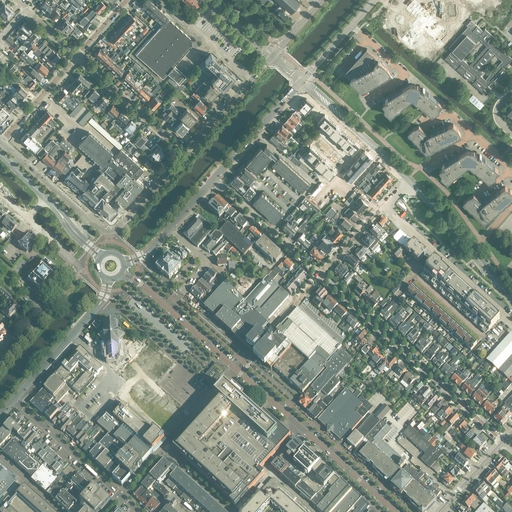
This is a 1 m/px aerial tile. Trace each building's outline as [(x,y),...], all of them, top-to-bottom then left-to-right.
[(42,10),(43,11),(52,0),(45,0),(46,0),(40,7),(40,8),(40,9),(42,10)] [(52,0),(43,11),(44,11),(44,12),(45,13),(46,13),(47,14),(53,6),(55,7),(58,4),(52,0)] [(99,13),(106,6),(99,0),(98,0),(95,4),(96,5),(94,8),(99,13)] [(148,0),(145,0),(144,2),(142,1),(141,2),(140,3),(140,4),(141,5),(140,6),(145,10),(151,2),(148,0)] [(197,9),(201,4),(197,0),(186,0),(190,4),(191,3),(197,9)] [(277,0),(291,12),(300,3),(296,0),(277,0)] [(424,32),(424,30),(440,43),(449,33),(432,20),(435,17),(456,16),(456,8),(452,8),(452,1),(433,2),(433,11),(431,13),(415,0),(412,0),(406,9),(422,22),(418,28),(414,24),(402,39),(412,47),(424,32)] [(0,3),(0,14),(1,16),(10,6),(7,3),(6,4),(2,1),(0,3)] [(155,6),(151,2),(145,10),(149,14),(155,6)] [(10,6),(1,16),(8,22),(15,13),(12,10),(13,9),(10,6)] [(86,6),(84,8),(95,18),(98,14),(92,9),(91,10),(88,8),(89,8),(86,6)] [(160,10),(155,6),(149,14),(153,17),(160,10)] [(284,21),(288,16),(284,12),(285,10),(280,6),(275,10),(272,12),(276,16),(277,15),(284,21)] [(54,20),(60,14),(57,12),(59,9),(57,7),(49,16),(54,20)] [(95,18),(84,8),(82,10),(85,12),(87,14),(86,16),(92,21),(95,18)] [(160,10),(153,17),(157,21),(164,14),(160,10)] [(86,27),(92,22),(82,13),(79,16),(82,19),(79,21),(86,27)] [(168,18),(164,14),(157,21),(162,25),(168,18)] [(131,16),(127,20),(135,27),(137,25),(135,24),(137,21),(131,16)] [(167,31),(174,23),(169,19),(162,27),(167,31)] [(66,20),(61,26),(64,30),(70,23),(66,20)] [(135,27),(127,20),(124,23),(130,29),(132,27),(134,28),(135,27)] [(483,31),(480,29),(471,21),(466,26),(468,27),(449,48),(452,51),(445,59),(453,66),(454,65),(458,68),(456,69),(470,81),(471,80),(474,82),(472,84),(486,96),(491,89),(488,86),(492,82),(495,85),(508,72),(504,69),(511,59),(511,58),(492,41),(495,38),(485,29),(483,31)] [(84,29),(79,24),(77,22),(73,26),(75,28),(73,31),(70,35),(75,40),(79,36),(77,34),(80,30),(81,31),(84,29)] [(70,23),(64,30),(68,33),(74,27),(70,23)] [(130,29),(124,23),(120,27),(128,34),(130,33),(128,31),(130,29)] [(171,35),(178,27),(174,23),(167,31),(171,35)] [(17,34),(15,36),(18,38),(20,36),(28,27),(23,24),(21,27),(20,26),(17,28),(19,29),(16,32),(17,34)] [(28,27),(20,36),(24,39),(26,36),(27,37),(30,35),(29,34),(31,31),(28,27)] [(128,34),(120,27),(117,31),(123,37),(125,35),(127,36),(128,34)] [(123,37),(117,31),(114,35),(121,42),(123,40),(121,39),(123,37)] [(34,51),(38,47),(33,43),(38,37),(34,33),(28,39),(27,38),(25,40),(26,41),(23,43),(27,46),(28,46),(34,51)] [(157,34),(154,37),(162,45),(165,41),(157,34)] [(121,42),(114,35),(110,39),(116,45),(118,42),(120,44),(121,42)] [(11,45),(14,42),(8,36),(5,39),(11,45)] [(154,37),(151,41),(159,48),(162,45),(154,37)] [(206,50),(195,39),(184,51),(196,62),(206,50)] [(151,41),(147,45),(156,52),(159,48),(151,41)] [(55,63),(60,57),(56,53),(56,54),(43,42),(38,48),(55,63)] [(144,48),(152,55),(156,52),(147,45),(144,48)] [(38,57),(42,52),(38,48),(33,53),(38,57)] [(95,56),(99,59),(106,50),(107,49),(106,48),(103,51),(100,49),(95,56)] [(141,52),(149,59),(152,55),(144,48),(141,52)] [(388,68),(367,48),(347,70),(349,74),(350,74),(351,75),(351,74),(353,77),(351,78),(353,81),(363,90),(391,73),(388,68)] [(106,50),(99,59),(102,63),(108,56),(106,54),(108,52),(106,50)] [(35,61),(30,57),(24,51),(20,55),(32,65),(35,61)] [(141,52),(138,55),(146,63),(149,59),(141,52)] [(190,60),(182,53),(178,57),(186,64),(190,60)] [(51,67),(55,63),(44,54),(41,57),(51,67)] [(108,56),(102,63),(106,66),(117,54),(115,56),(113,54),(110,58),(108,56)] [(117,54),(106,66),(110,69),(116,63),(114,61),(116,59),(119,55),(117,54)] [(221,63),(218,60),(211,54),(204,61),(217,72),(211,79),(222,89),(235,75),(225,66),(226,67),(227,66),(221,60),(220,61),(221,62),(221,63)] [(135,59),(143,66),(146,63),(138,55),(135,59)] [(186,64),(178,57),(175,60),(183,68),(186,64)] [(154,70),(161,62),(157,58),(150,66),(154,70)] [(44,75),(48,70),(41,63),(41,64),(37,60),(35,62),(39,66),(36,68),(44,75)] [(180,71),(183,68),(175,60),(172,64),(180,71)] [(157,73),(165,65),(161,62),(154,70),(157,73)] [(15,63),(10,68),(13,71),(19,66),(15,63)] [(116,63),(110,69),(114,73),(122,64),(120,63),(118,65),(116,63)] [(122,64),(114,73),(118,77),(124,70),(122,68),(125,65),(123,63),(122,64)] [(161,76),(168,68),(165,65),(157,73),(161,76)] [(29,66),(26,69),(29,72),(28,72),(29,73),(32,75),(32,76),(38,81),(42,77),(36,71),(32,68),(29,66)] [(164,80),(172,72),(168,68),(161,76),(164,80)] [(122,80),(126,83),(133,75),(129,71),(122,80)] [(133,75),(126,83),(129,87),(135,80),(133,79),(135,76),(136,75),(134,73),(133,75)] [(80,75),(76,78),(82,84),(87,88),(89,86),(88,84),(89,83),(80,75)] [(31,89),(37,83),(30,77),(26,81),(21,77),(18,80),(23,84),(24,83),(31,89)] [(167,80),(175,88),(176,88),(179,85),(170,77),(167,80)] [(82,84),(76,78),(72,83),(78,89),(82,84)] [(135,80),(129,87),(133,90),(141,82),(142,80),(140,79),(137,82),(135,80)] [(215,97),(220,92),(215,87),(214,89),(204,80),(195,90),(209,102),(211,100),(214,96),(215,97)] [(141,82),(133,90),(137,94),(143,87),(141,86),(143,83),(141,82)] [(78,89),(72,83),(68,87),(74,93),(78,89)] [(19,88),(17,90),(24,97),(28,93),(19,85),(17,87),(19,88)] [(143,87),(137,94),(141,97),(149,89),(147,87),(146,88),(144,86),(143,87)] [(385,104),(384,105),(385,107),(385,110),(391,116),(393,113),(394,113),(398,109),(400,108),(404,104),(406,104),(410,100),(409,99),(411,98),(414,98),(416,99),(415,100),(417,102),(419,103),(423,106),(425,107),(429,112),(430,111),(433,114),(439,110),(439,107),(442,104),(438,101),(437,102),(425,94),(426,93),(428,94),(429,93),(425,89),(423,87),(422,87),(421,87),(420,87),(419,89),(415,86),(410,86),(392,100),(391,99),(393,97),(392,96),(388,99),(388,98),(385,100),(384,102),(384,103),(385,104)] [(24,97),(17,90),(15,89),(14,91),(15,92),(13,94),(21,101),(24,97)] [(149,89),(141,97),(145,101),(152,93),(150,91),(151,90),(149,89)] [(14,109),(6,102),(10,98),(0,90),(0,107),(1,108),(4,104),(11,111),(14,109)] [(91,103),(94,105),(99,100),(96,98),(99,94),(94,90),(88,96),(93,100),(91,103)] [(64,92),(61,95),(74,108),(79,103),(77,101),(73,103),(68,98),(70,97),(64,92)] [(204,109),(206,106),(199,99),(199,100),(198,98),(199,97),(194,92),(191,95),(196,100),(196,101),(197,102),(193,106),(200,113),(201,112),(202,112),(204,110),(203,110),(204,109)] [(21,101),(13,94),(12,93),(10,95),(12,96),(10,98),(17,105),(21,101)] [(148,104),(151,106),(161,96),(159,93),(155,98),(154,97),(148,104)] [(473,94),(469,98),(480,109),(484,104),(473,94)] [(74,108),(61,95),(57,99),(62,104),(64,102),(72,110),(74,108)] [(161,96),(151,106),(154,109),(160,103),(159,102),(163,98),(161,96)] [(99,100),(94,105),(94,106),(95,105),(97,107),(99,105),(101,108),(100,109),(103,112),(107,107),(104,105),(107,101),(102,97),(99,100)] [(17,105),(10,98),(6,102),(14,109),(17,105)] [(304,100),(301,102),(310,110),(315,106),(306,98),(305,99),(304,100)] [(310,110),(301,102),(299,105),(299,106),(298,108),(305,114),(309,110),(310,111),(310,110)] [(81,103),(70,114),(74,118),(85,106),(81,103)] [(1,108),(0,109),(0,108),(0,123),(0,124),(11,111),(4,104),(1,108)] [(165,120),(169,116),(171,118),(172,117),(178,110),(171,104),(161,116),(165,120)] [(107,111),(109,113),(108,114),(108,113),(105,116),(107,118),(116,107),(113,105),(107,111)] [(116,107),(107,118),(109,119),(111,116),(111,115),(113,117),(119,110),(116,107)] [(188,126),(196,117),(187,109),(183,115),(181,113),(178,111),(175,114),(188,126)] [(46,111),(44,114),(54,124),(56,123),(53,120),(52,120),(51,119),(53,117),(46,111)] [(90,111),(77,124),(81,128),(94,115),(90,111)] [(301,116),(296,111),(294,113),(293,113),(289,118),(299,128),(302,125),(299,123),(298,124),(297,123),(300,119),(299,118),(301,117),(301,116)] [(115,118),(118,121),(122,116),(123,117),(125,115),(121,112),(115,118)] [(54,124),(44,114),(41,117),(51,127),(51,126),(48,123),(49,121),(50,122),(50,123),(53,126),(54,124)] [(171,118),(170,120),(178,126),(175,129),(181,134),(188,126),(175,114),(172,117),(171,118)] [(321,127),(329,118),(325,114),(318,122),(322,126),(321,127)] [(118,121),(116,123),(121,127),(128,118),(125,115),(123,117),(122,116),(118,121)] [(51,127),(41,117),(38,120),(44,126),(46,124),(50,128),(51,127)] [(123,125),(125,127),(131,120),(129,118),(123,125)] [(299,128),(289,118),(284,123),(291,129),(295,125),(296,126),(295,128),(297,130),(299,128)] [(325,130),(333,122),(329,118),(321,127),(325,130)] [(44,126),(38,120),(35,124),(41,129),(44,126)] [(110,129),(116,123),(113,120),(107,126),(110,129)] [(136,125),(131,121),(121,132),(128,138),(133,133),(131,131),(136,125)] [(329,133),(337,125),(333,122),(325,130),(325,131),(326,130),(329,133)] [(34,124),(31,128),(40,137),(42,135),(39,133),(40,132),(39,130),(40,129),(34,124)] [(423,130),(419,126),(416,127),(414,128),(408,133),(410,135),(411,136),(415,140),(416,141),(421,148),(423,149),(427,153),(437,146),(439,146),(444,143),(446,143),(450,140),(452,139),(457,136),(459,136),(461,135),(457,128),(456,127),(453,124),(448,126),(448,128),(432,136),(430,132),(429,131),(428,131),(427,132),(425,133),(424,134),(422,131),(423,130)] [(282,125),(278,129),(285,136),(287,134),(291,137),(293,134),(282,125)] [(333,136),(340,128),(337,125),(329,133),(333,136)] [(40,137),(31,128),(27,132),(28,132),(32,136),(36,139),(38,137),(39,138),(40,137)] [(336,141),(344,132),(340,128),(333,136),(337,139),(336,140),(336,141)] [(285,136),(278,129),(274,134),(284,143),(286,141),(283,138),(285,136)] [(20,139),(25,144),(32,136),(28,132),(27,132),(20,139)] [(101,171),(111,160),(113,158),(111,155),(113,153),(112,152),(110,150),(110,151),(109,149),(107,148),(106,147),(106,146),(105,145),(104,145),(103,144),(102,142),(101,143),(100,142),(100,141),(99,140),(97,139),(98,139),(96,137),(96,138),(94,136),(95,136),(93,135),(92,134),(92,133),(90,132),(89,132),(78,144),(79,145),(80,146),(81,146),(82,147),(82,148),(83,149),(85,150),(84,150),(86,152),(86,151),(88,152),(87,153),(89,154),(90,155),(92,157),(92,156),(93,158),(95,159),(96,160),(96,161),(98,162),(99,163),(100,165),(101,164),(102,165),(102,166),(100,167),(99,169),(90,177),(89,179),(91,181),(89,183),(85,179),(83,181),(80,178),(82,176),(80,175),(82,172),(77,168),(73,172),(72,171),(65,179),(73,186),(72,187),(75,190),(76,189),(77,189),(77,190),(78,191),(79,191),(79,192),(80,193),(81,193),(81,194),(92,204),(91,205),(93,207),(92,208),(97,213),(98,212),(101,212),(111,221),(124,207),(114,198),(125,186),(122,184),(120,186),(115,182),(114,183),(101,171)] [(340,144),(348,135),(344,132),(336,141),(340,144)] [(141,133),(132,142),(155,162),(157,160),(158,161),(166,152),(156,143),(150,149),(144,144),(148,139),(141,133)] [(344,147),(352,139),(348,135),(340,144),(344,147)] [(32,136),(25,144),(30,148),(37,140),(36,139),(32,136)] [(269,140),(276,146),(278,144),(283,149),(285,147),(273,136),(269,140)] [(56,143),(42,158),(43,160),(50,166),(56,160),(51,156),(59,146),(60,145),(67,152),(69,150),(71,152),(74,150),(75,148),(64,138),(58,145),(56,143)] [(348,150),(356,142),(352,139),(344,147),(344,148),(345,147),(348,150)] [(37,140),(30,148),(35,152),(41,145),(37,140)] [(43,147),(37,154),(42,158),(56,143),(53,141),(51,141),(44,148),(43,147)] [(137,156),(141,151),(138,149),(129,141),(124,147),(133,155),(134,153),(137,156)] [(353,153),(360,146),(356,142),(348,150),(353,153)] [(271,153),(273,150),(267,145),(265,147),(263,149),(261,147),(246,164),(257,174),(272,157),(269,154),(271,152),(271,153)] [(306,159),(314,150),(310,146),(310,147),(304,153),(302,155),(306,159)] [(114,198),(124,207),(138,190),(139,191),(143,186),(134,178),(142,169),(139,167),(140,166),(121,149),(113,158),(111,160),(101,171),(114,183),(115,182),(120,186),(122,184),(125,186),(114,198)] [(310,162),(318,154),(314,150),(306,159),(310,162)] [(149,158),(141,151),(137,156),(140,158),(141,157),(144,160),(142,162),(150,169),(154,165),(148,159),(149,158)] [(365,151),(361,155),(370,163),(369,162),(373,158),(365,151)] [(60,158),(52,167),(57,172),(58,172),(71,157),(69,156),(65,152),(62,155),(64,157),(63,158),(61,156),(60,158)] [(482,156),(480,154),(479,153),(478,153),(476,153),(475,155),(472,153),(466,152),(448,166),(448,165),(450,164),(449,162),(444,165),(442,166),(441,167),(441,168),(441,169),(442,171),(441,172),(442,173),(441,176),(447,182),(450,179),(451,179),(455,175),(456,175),(461,171),(462,170),(467,166),(466,165),(468,164),(470,164),(472,166),(471,166),(473,168),(475,169),(479,173),(481,173),(486,178),(487,177),(489,181),(496,176),(496,174),(498,170),(495,167),(494,169),(482,160),(482,159),(484,160),(486,159),(482,156)] [(314,166),(322,157),(318,154),(310,162),(311,162),(315,165),(314,165),(314,166)] [(370,163),(361,155),(358,159),(366,167),(370,163)] [(71,157),(58,172),(62,177),(69,169),(76,162),(71,157)] [(302,193),(309,184),(280,157),(272,165),(302,193)] [(318,169),(326,160),(322,157),(314,166),(318,169)] [(366,167),(358,159),(354,163),(363,171),(366,167)] [(322,172),(329,164),(326,160),(318,169),(319,168),(322,172)] [(363,171),(354,163),(350,167),(358,174),(362,170),(363,171)] [(326,175),(333,167),(329,164),(322,172),(326,175)] [(244,167),(243,169),(243,168),(240,171),(240,172),(238,174),(239,174),(250,185),(257,178),(244,167)] [(337,171),(333,167),(326,175),(330,179),(337,171)] [(358,174),(350,167),(347,171),(355,178),(358,174)] [(389,183),(380,175),(377,172),(373,169),(370,173),(373,176),(376,173),(379,176),(379,177),(381,179),(379,181),(385,187),(389,183)] [(355,178),(347,171),(343,175),(351,182),(355,178)] [(382,173),(380,175),(389,183),(392,179),(386,174),(384,176),(382,173)] [(253,190),(238,177),(232,183),(247,197),(253,190)] [(385,187),(379,181),(377,179),(375,180),(378,183),(376,185),(382,190),(385,187)] [(370,187),(365,182),(364,183),(366,184),(364,186),(365,187),(367,189),(366,190),(366,191),(368,193),(369,192),(375,198),(378,194),(370,187)] [(382,190),(376,185),(374,187),(371,185),(370,187),(378,194),(382,190)] [(482,200),(480,202),(479,202),(477,199),(478,198),(474,194),(470,197),(468,197),(463,203),(465,205),(467,205),(470,210),(472,210),(480,219),(481,220),(484,223),(495,212),(497,211),(500,207),(502,206),(506,202),(508,202),(511,197),(511,191),(510,189),(508,189),(505,186),(500,190),(501,191),(487,203),(484,200),(484,199),(482,199),(482,200)] [(284,212),(262,192),(253,202),(275,222),(284,212)] [(361,194),(355,201),(365,209),(369,205),(364,200),(366,198),(361,194)] [(226,214),(231,208),(218,196),(213,202),(224,212),(226,214)] [(312,203),(307,199),(306,198),(302,203),(308,208),(312,203)] [(355,201),(352,205),(361,213),(365,209),(355,201)] [(224,212),(213,202),(208,208),(219,218),(224,212)] [(331,218),(336,211),(332,207),(326,214),(331,218)] [(349,207),(344,212),(347,214),(346,215),(354,222),(355,221),(356,221),(357,219),(357,218),(358,217),(355,215),(356,213),(351,208),(349,207)] [(232,209),(227,215),(224,218),(227,220),(229,217),(231,218),(236,212),(232,209)] [(231,223),(233,224),(235,226),(237,223),(243,228),(247,224),(241,219),(242,218),(238,214),(229,223),(230,224),(231,223)] [(343,221),(342,222),(348,228),(351,225),(341,216),(340,217),(341,217),(340,218),(343,221)] [(8,217),(2,224),(4,227),(0,231),(0,235),(10,224),(13,222),(8,217)] [(200,217),(193,224),(184,235),(198,248),(214,230),(200,217)] [(382,221),(379,224),(378,225),(382,228),(385,224),(388,226),(389,227),(390,226),(389,224),(390,223),(383,217),(381,220),(382,221)] [(220,218),(219,219),(218,221),(224,226),(226,223),(220,218)] [(287,221),(285,224),(282,227),(287,232),(296,221),(294,219),(292,221),(292,222),(290,224),(287,221)] [(305,220),(301,224),(297,229),(299,231),(307,222),(305,220)] [(296,221),(287,232),(291,236),(297,230),(294,227),(296,225),(296,226),(298,223),(296,221)] [(348,228),(342,222),(340,224),(338,221),(337,222),(336,221),(335,222),(345,231),(348,228)] [(13,222),(10,224),(0,235),(0,237),(2,239),(3,239),(5,236),(5,235),(9,230),(11,233),(17,226),(13,222)] [(246,240),(229,224),(228,223),(219,233),(244,256),(253,246),(250,243),(248,242),(246,240)] [(332,227),(329,225),(327,227),(340,238),(344,234),(338,228),(336,230),(332,227)] [(296,240),(301,244),(306,238),(303,236),(305,234),(309,229),(305,226),(301,230),(303,232),(296,240)] [(376,226),(376,227),(375,226),(373,229),(382,238),(386,234),(376,226)] [(340,238),(327,227),(325,229),(332,235),(330,237),(336,242),(340,238)] [(251,234),(248,238),(246,240),(248,242),(257,231),(253,228),(249,232),(251,234)] [(382,238),(373,229),(370,231),(371,232),(370,233),(379,241),(382,238)] [(392,238),(400,245),(405,250),(412,241),(400,230),(392,238)] [(261,235),(257,231),(248,242),(250,243),(255,237),(257,239),(261,235)] [(216,232),(203,247),(209,253),(211,251),(223,238),(218,233),(218,234),(216,232)] [(18,245),(22,249),(32,237),(30,236),(27,234),(23,238),(21,237),(18,240),(20,242),(18,245)] [(306,238),(301,244),(305,249),(312,241),(314,242),(316,240),(318,238),(314,235),(308,241),(306,238)] [(323,240),(319,245),(327,252),(331,247),(330,245),(333,242),(332,241),(325,235),(322,238),(323,240)] [(368,235),(361,242),(371,251),(379,242),(373,237),(371,239),(368,235)] [(32,237),(22,249),(26,253),(30,248),(32,250),(34,248),(32,246),(36,242),(33,239),(34,239),(32,237)] [(223,238),(211,251),(216,256),(225,248),(229,252),(231,254),(233,253),(236,255),(237,254),(239,255),(240,256),(241,254),(239,252),(238,253),(234,248),(229,243),(223,238)] [(272,245),(264,238),(255,247),(259,250),(257,251),(262,256),(263,254),(271,262),(273,260),(275,263),(281,256),(278,254),(280,252),(274,247),(276,246),(274,244),(272,245)] [(312,255),(314,256),(321,248),(318,245),(316,244),(318,242),(317,241),(316,240),(314,242),(317,245),(316,247),(315,246),(309,252),(312,255)] [(413,242),(405,250),(418,262),(426,253),(414,241),(413,242)] [(405,250),(400,245),(396,250),(401,254),(405,250)] [(321,248),(314,256),(316,258),(319,260),(324,254),(323,253),(325,251),(321,248)] [(360,260),(366,253),(360,248),(357,252),(356,251),(353,254),(360,260)] [(164,259),(163,259),(162,258),(159,262),(160,262),(160,263),(156,268),(161,272),(160,273),(160,272),(158,273),(163,278),(165,276),(164,276),(165,275),(169,279),(174,274),(174,275),(177,271),(181,266),(182,265),(178,261),(181,258),(183,260),(187,255),(179,249),(175,253),(176,254),(172,258),(168,255),(164,259)] [(377,259),(370,252),(366,249),(364,251),(366,253),(366,254),(367,255),(374,262),(377,259)] [(396,250),(392,254),(397,259),(401,254),(396,250)] [(248,260),(249,260),(252,256),(248,252),(244,256),(248,260)] [(356,269),(360,264),(352,257),(348,261),(356,269)] [(218,258),(218,259),(218,266),(227,266),(227,258),(218,258)] [(288,260),(283,265),(281,262),(276,267),(274,270),(278,274),(279,274),(283,278),(285,276),(282,273),(282,272),(280,269),(283,265),(289,270),(294,265),(288,260)] [(434,260),(424,272),(427,275),(429,276),(459,303),(488,330),(489,331),(499,319),(500,319),(498,318),(442,267),(438,264),(434,260)] [(41,266),(29,281),(38,288),(42,284),(42,285),(51,275),(50,274),(54,270),(45,262),(41,266)] [(338,276),(348,265),(345,263),(342,266),(341,265),(334,273),(338,276)] [(338,276),(341,280),(348,271),(346,270),(349,266),(348,265),(338,276)] [(212,269),(208,274),(214,279),(218,275),(219,276),(219,277),(221,279),(223,277),(214,269),(213,270),(212,269)] [(301,271),(297,275),(304,282),(308,277),(301,271)] [(350,279),(352,277),(354,275),(350,272),(343,281),(347,284),(351,279),(350,279)] [(214,279),(208,274),(204,278),(205,279),(204,280),(213,289),(214,289),(215,287),(213,285),(212,285),(210,284),(214,279)] [(297,275),(293,280),(299,286),(304,282),(297,275)] [(359,283),(363,279),(358,275),(354,279),(359,283)] [(214,289),(202,302),(212,311),(210,313),(217,319),(216,320),(247,348),(248,347),(260,333),(270,322),(268,320),(289,297),(272,281),(267,277),(244,303),(234,294),(234,293),(225,283),(224,282),(225,282),(222,279),(215,287),(214,289)] [(246,294),(256,280),(252,277),(241,291),(246,294)] [(202,302),(214,289),(213,289),(204,280),(202,279),(190,292),(199,300),(200,300),(200,301),(201,302),(202,302)] [(293,280),(288,285),(295,291),(299,286),(293,280)] [(249,297),(259,284),(256,282),(246,294),(249,297)] [(368,294),(373,288),(370,286),(366,291),(363,288),(365,285),(363,283),(354,293),(360,298),(365,292),(368,294)] [(291,295),(295,291),(288,285),(284,289),(291,295)] [(410,297),(417,289),(412,285),(405,293),(410,297)] [(0,290),(0,293),(1,294),(0,295),(0,298),(6,304),(3,307),(6,309),(3,313),(6,316),(4,319),(2,318),(2,319),(0,317),(0,320),(1,322),(2,321),(5,324),(9,320),(9,321),(10,320),(10,321),(15,315),(14,314),(19,308),(13,302),(15,300),(2,288),(0,290)] [(322,301),(327,295),(321,289),(316,294),(319,297),(318,298),(318,297),(313,302),(319,308),(323,303),(322,301)] [(414,301),(421,293),(417,289),(410,297),(414,301)] [(364,301),(368,305),(379,293),(376,291),(371,297),(369,295),(364,301)] [(379,293),(368,305),(373,309),(378,303),(376,301),(378,299),(380,296),(381,295),(379,293)] [(418,304),(425,297),(421,293),(414,301),(418,304)] [(320,310),(323,312),(324,310),(325,311),(334,301),(329,297),(325,301),(328,304),(323,310),(322,308),(320,310)] [(422,308),(429,300),(425,297),(418,304),(422,308)] [(426,311),(433,304),(429,300),(422,308),(426,311)] [(338,304),(334,301),(325,311),(324,310),(323,312),(328,318),(332,313),(331,312),(338,304)] [(379,315),(383,318),(387,313),(389,311),(393,307),(394,306),(397,303),(394,301),(391,303),(390,305),(390,306),(385,311),(384,310),(379,315)] [(387,313),(383,318),(386,321),(391,316),(391,315),(398,307),(396,306),(398,304),(397,303),(394,306),(393,307),(389,311),(387,313)] [(430,315),(437,308),(433,304),(426,311),(430,315)] [(410,314),(413,310),(407,305),(404,309),(410,314)] [(340,306),(335,311),(330,316),(333,318),(337,314),(341,318),(347,312),(340,306)] [(277,334),(292,347),(295,350),(309,362),(316,354),(327,364),(328,364),(341,350),(342,347),(298,308),(293,314),(276,332),(278,333),(277,334)] [(434,318),(441,311),(437,308),(430,315),(434,318)] [(438,322),(445,315),(441,311),(434,318),(438,322)] [(391,326),(403,313),(401,312),(398,315),(394,319),(393,318),(388,323),(391,326)] [(403,313),(391,326),(395,329),(402,321),(401,320),(405,315),(403,313)] [(442,325),(449,318),(445,315),(438,322),(442,325)] [(342,330),(344,332),(355,320),(351,316),(346,322),(348,324),(345,328),(344,327),(342,330)] [(397,331),(400,334),(411,322),(415,319),(413,317),(406,324),(405,323),(397,331)] [(115,318),(106,318),(106,322),(104,322),(104,324),(101,324),(102,331),(102,332),(98,336),(98,337),(103,341),(102,343),(101,344),(101,345),(102,354),(102,355),(102,356),(103,356),(103,357),(104,357),(105,357),(105,358),(105,357),(107,357),(107,359),(109,359),(109,362),(109,361),(117,361),(117,358),(118,358),(119,358),(119,357),(120,357),(121,357),(121,356),(122,356),(122,355),(123,355),(123,354),(123,353),(122,344),(122,343),(122,342),(122,341),(121,341),(120,340),(125,335),(120,331),(121,330),(120,323),(118,324),(118,322),(115,322),(115,318)] [(446,329),(453,322),(449,318),(442,325),(446,329)] [(359,323),(355,320),(344,332),(347,334),(349,332),(348,331),(352,327),(354,329),(359,323)] [(411,322),(400,334),(404,337),(415,325),(413,324),(411,322)] [(450,333),(457,326),(453,322),(446,329),(450,333)] [(430,328),(429,327),(426,324),(422,328),(426,332),(430,328)] [(455,336),(461,329),(457,326),(450,333),(455,336)] [(406,339),(409,342),(417,333),(418,333),(420,330),(417,327),(411,334),(406,339)] [(459,340),(465,333),(461,329),(455,336),(459,340)] [(355,339),(357,341),(355,343),(355,342),(353,344),(355,346),(357,344),(358,345),(363,339),(362,338),(366,334),(363,331),(355,339)] [(264,336),(260,333),(248,347),(247,348),(251,351),(255,355),(264,345),(269,341),(264,336)] [(417,333),(409,342),(413,345),(418,340),(416,338),(419,335),(417,333)] [(463,343),(469,336),(465,333),(459,340),(463,343)] [(486,360),(507,379),(501,386),(506,390),(511,383),(509,381),(510,381),(511,383),(511,333),(486,360)] [(261,360),(262,359),(267,364),(266,365),(272,370),(274,367),(280,361),(282,359),(282,358),(292,347),(277,334),(272,340),(271,338),(269,341),(264,345),(255,355),(255,356),(255,357),(255,358),(257,359),(261,360)] [(440,343),(444,339),(440,335),(437,338),(436,339),(440,343)] [(467,347),(473,340),(469,336),(463,343),(467,347)] [(415,347),(418,350),(428,339),(425,337),(422,340),(415,347)] [(363,339),(358,345),(359,346),(356,350),(358,352),(362,348),(367,343),(363,340),(363,339)] [(428,339),(418,350),(422,353),(432,342),(428,339)] [(477,344),(473,340),(467,347),(471,350),(477,344)] [(368,344),(363,350),(361,352),(363,354),(362,355),(365,358),(374,348),(373,348),(372,348),(368,344)] [(429,350),(424,355),(427,358),(437,347),(435,345),(430,351),(429,350)] [(148,348),(110,390),(165,439),(202,396),(203,391),(153,347),(148,348)] [(295,350),(292,347),(282,358),(282,359),(280,361),(274,367),(290,382),(309,362),(295,350)] [(437,347),(427,358),(430,361),(435,356),(433,354),(439,348),(437,347)] [(103,368),(93,360),(80,348),(72,357),(95,377),(103,368)] [(378,353),(374,348),(365,358),(367,360),(369,357),(372,359),(378,353)] [(328,364),(327,364),(323,368),(325,369),(326,371),(334,378),(335,377),(336,378),(338,376),(344,380),(348,376),(342,371),(352,360),(341,350),(328,364)] [(379,354),(378,353),(372,359),(373,360),(361,373),(364,375),(364,374),(367,376),(368,376),(364,372),(365,372),(369,367),(370,368),(374,364),(376,365),(383,358),(379,354)] [(432,363),(436,366),(446,355),(444,353),(438,359),(437,357),(432,363)] [(316,354),(309,362),(290,382),(303,393),(325,369),(323,368),(327,364),(316,354)] [(446,355),(436,366),(439,369),(444,363),(442,362),(447,357),(446,355)] [(95,377),(72,357),(56,374),(76,392),(79,395),(95,377)] [(124,357),(120,361),(125,366),(129,361),(124,357)] [(441,371),(445,374),(456,362),(459,358),(457,357),(454,361),(453,361),(448,367),(446,365),(441,371)] [(385,359),(380,365),(377,368),(379,371),(381,369),(380,368),(382,366),(384,369),(389,364),(388,363),(385,359)] [(389,362),(388,363),(389,364),(384,369),(387,372),(385,374),(388,376),(393,371),(393,370),(391,368),(397,362),(393,359),(390,363),(389,362)] [(456,362),(445,374),(449,378),(454,373),(452,370),(454,368),(458,363),(456,362)] [(220,375),(224,371),(217,365),(205,379),(212,385),(220,375)] [(395,372),(393,371),(388,376),(390,378),(393,376),(395,377),(396,376),(399,378),(400,377),(400,378),(406,371),(401,366),(395,372)] [(451,380),(455,384),(462,376),(466,372),(464,370),(461,374),(459,372),(457,374),(451,380)] [(305,394),(304,395),(298,401),(299,403),(305,409),(334,378),(326,371),(305,395),(305,394)] [(462,376),(455,384),(459,387),(462,385),(463,386),(466,382),(465,381),(468,378),(466,376),(468,372),(467,371),(466,372),(462,376)] [(471,382),(477,375),(475,373),(468,380),(471,382)] [(73,395),(76,392),(56,374),(44,389),(56,399),(55,400),(58,403),(70,390),(71,391),(70,392),(73,395)] [(409,374),(403,381),(409,386),(406,389),(405,390),(408,392),(413,387),(411,384),(415,379),(414,378),(409,374)] [(462,389),(466,393),(476,382),(476,381),(480,377),(481,376),(480,375),(478,374),(469,385),(466,382),(463,386),(464,387),(462,389)] [(334,378),(305,409),(311,415),(329,395),(340,383),(334,378)] [(476,382),(466,393),(470,397),(475,391),(473,389),(477,385),(478,384),(476,382)] [(414,393),(414,392),(416,394),(418,392),(423,386),(419,383),(412,391),(414,393)] [(175,448),(173,449),(187,461),(208,481),(222,493),(231,501),(229,503),(235,508),(236,506),(245,497),(258,482),(254,477),(261,470),(274,455),(290,437),(291,436),(287,433),(263,411),(259,416),(240,398),(244,394),(233,384),(229,388),(224,384),(215,395),(219,399),(175,448)] [(412,399),(415,402),(413,405),(414,407),(417,403),(417,404),(429,391),(425,388),(419,395),(420,396),(418,398),(415,395),(412,399)] [(499,398),(504,393),(498,388),(494,393),(499,398)] [(43,389),(39,394),(52,405),(55,401),(54,400),(43,389)] [(341,442),(342,441),(356,426),(362,419),(355,413),(363,404),(346,389),(318,420),(341,442)] [(472,399),(476,402),(485,392),(481,389),(472,399)] [(489,391),(488,390),(485,392),(476,402),(480,406),(489,396),(487,394),(489,391)] [(429,391),(417,404),(415,406),(417,408),(419,405),(421,407),(424,403),(423,403),(425,401),(426,401),(432,395),(429,391)] [(52,405),(39,394),(34,399),(41,405),(43,402),(48,407),(49,407),(50,407),(52,405)] [(329,395),(311,415),(316,419),(334,399),(329,395)] [(429,402),(430,403),(429,405),(431,407),(433,404),(438,400),(434,396),(429,402)] [(41,405),(34,399),(30,403),(35,408),(36,408),(38,409),(37,410),(42,414),(48,407),(43,402),(41,405)] [(369,412),(373,407),(366,401),(362,406),(369,412)] [(436,406),(431,411),(435,414),(443,405),(440,401),(436,406)] [(487,412),(493,405),(491,403),(489,401),(482,408),(487,412)] [(62,408),(50,421),(54,424),(56,422),(62,427),(60,429),(64,433),(66,430),(79,415),(66,403),(62,408)] [(116,403),(113,406),(116,409),(118,411),(121,408),(116,403)] [(51,406),(44,414),(46,416),(50,421),(62,408),(58,404),(54,408),(51,406)] [(165,439),(125,404),(121,408),(118,411),(113,417),(125,427),(153,453),(165,439)] [(511,415),(511,414),(511,412),(511,409),(506,404),(494,418),(502,426),(511,415)] [(384,405),(374,416),(380,422),(382,420),(384,418),(384,417),(386,416),(390,411),(390,410),(386,407),(384,405)] [(497,408),(494,406),(493,405),(487,412),(491,415),(497,408)] [(363,418),(368,413),(362,407),(357,413),(363,418)] [(442,414),(444,416),(449,410),(446,407),(439,415),(440,416),(442,414)] [(449,410),(444,416),(442,418),(444,419),(439,424),(442,427),(446,423),(445,421),(453,413),(449,410)] [(126,449),(143,464),(153,453),(125,427),(113,417),(109,413),(94,428),(99,433),(103,429),(114,439),(126,449)] [(79,415),(66,430),(70,434),(83,420),(78,417),(79,415)] [(372,415),(345,444),(349,448),(349,447),(352,449),(353,448),(355,450),(378,424),(380,422),(372,415)] [(455,415),(450,421),(448,423),(448,422),(443,428),(441,430),(444,434),(447,431),(451,426),(454,423),(459,418),(455,415)] [(13,416),(9,421),(20,431),(23,434),(28,430),(13,416)] [(83,420),(70,434),(82,445),(82,447),(81,448),(82,449),(83,450),(90,443),(99,433),(94,428),(88,423),(86,421),(85,422),(83,420)] [(378,424),(355,450),(357,451),(354,454),(358,457),(369,444),(370,446),(374,441),(373,440),(386,425),(382,420),(378,425),(378,424)] [(20,431),(9,421),(2,428),(14,439),(20,431)] [(420,421),(412,429),(417,434),(424,426),(420,421)] [(457,427),(455,430),(457,431),(459,429),(462,431),(463,432),(466,435),(468,433),(464,430),(464,429),(467,426),(462,422),(457,427)] [(374,441),(370,446),(369,444),(358,457),(361,460),(365,463),(367,462),(376,469),(375,472),(383,479),(386,479),(388,481),(396,472),(398,473),(406,464),(406,462),(382,440),(392,429),(386,425),(373,440),(374,441)] [(417,434),(412,429),(410,427),(400,437),(402,438),(403,436),(405,438),(406,437),(425,454),(421,459),(430,468),(431,468),(437,474),(442,469),(435,463),(442,455),(428,443),(423,438),(418,434),(417,434)] [(14,439),(2,428),(0,431),(0,449),(2,452),(2,451),(7,455),(18,442),(14,439)] [(105,438),(89,456),(97,463),(97,462),(101,458),(116,441),(114,439),(103,429),(99,433),(105,438)] [(422,429),(418,434),(423,438),(426,435),(427,434),(422,429)] [(31,433),(28,430),(23,434),(20,431),(14,439),(18,442),(27,451),(36,440),(34,438),(36,437),(31,433)] [(471,432),(471,431),(465,438),(470,443),(471,443),(472,444),(472,445),(479,451),(480,451),(487,443),(486,443),(482,439),(481,440),(479,438),(479,437),(478,438),(476,436),(471,432)] [(435,438),(441,441),(444,436),(439,433),(435,438)] [(448,442),(452,438),(448,433),(444,438),(448,442)] [(431,439),(426,435),(423,438),(428,443),(431,439)] [(42,466),(32,478),(30,479),(44,492),(68,466),(40,440),(38,442),(36,440),(27,451),(26,452),(42,466)] [(272,467),(281,476),(294,461),(299,455),(305,449),(296,440),(272,467)] [(97,463),(96,464),(97,465),(103,468),(104,468),(106,470),(104,471),(105,472),(106,471),(108,469),(114,462),(126,449),(116,441),(97,462),(97,463)] [(27,451),(18,442),(7,455),(32,478),(42,466),(26,452),(27,451)] [(90,443),(83,450),(88,454),(94,447),(96,445),(94,443),(92,445),(90,443)] [(463,444),(462,446),(474,457),(477,454),(470,448),(469,449),(463,444)] [(474,457),(462,446),(460,448),(466,453),(464,454),(471,460),(474,457)] [(119,467),(121,469),(121,468),(130,477),(143,464),(126,449),(114,462),(120,467),(119,467)] [(300,456),(295,461),(299,465),(309,474),(313,470),(320,462),(319,462),(318,463),(315,461),(317,460),(315,458),(314,457),(312,455),(311,454),(310,454),(305,449),(299,455),(300,456)] [(456,453),(452,458),(460,465),(464,468),(468,463),(456,453)] [(153,473),(150,477),(159,485),(171,471),(174,474),(169,479),(166,482),(165,483),(172,489),(173,490),(174,491),(197,511),(226,511),(179,469),(179,466),(170,458),(164,458),(152,472),(153,473)] [(502,459),(498,463),(505,469),(507,467),(509,469),(511,467),(511,463),(510,465),(502,459)] [(106,471),(105,472),(107,474),(108,474),(113,478),(121,469),(119,467),(120,467),(114,462),(106,471)] [(308,475),(314,481),(316,480),(326,468),(320,462),(313,470),(309,474),(308,475)] [(457,465),(453,462),(451,463),(450,462),(447,465),(450,467),(448,470),(449,472),(448,472),(453,476),(455,478),(456,476),(460,473),(454,468),(457,465)] [(294,463),(282,477),(295,489),(308,475),(294,463)] [(505,469),(498,463),(494,468),(503,476),(505,473),(503,471),(505,469)] [(0,464),(0,497),(17,479),(0,464)] [(78,475),(68,466),(44,492),(54,501),(78,475)] [(418,511),(425,511),(426,511),(434,502),(434,501),(436,499),(429,493),(430,492),(431,492),(421,482),(420,482),(419,481),(424,476),(421,473),(418,470),(416,473),(411,469),(412,468),(410,466),(408,466),(390,486),(401,496),(402,494),(411,502),(410,504),(418,511)] [(121,468),(121,469),(113,478),(121,486),(130,477),(121,468)] [(335,476),(326,468),(316,480),(324,488),(335,476)] [(492,470),(488,475),(497,484),(502,479),(492,470)] [(78,475),(54,501),(66,511),(68,511),(78,501),(91,487),(78,475)] [(308,475),(295,489),(310,503),(324,488),(316,480),(314,481),(308,475)] [(449,484),(453,480),(447,475),(444,479),(446,481),(443,484),(446,486),(448,484),(449,484)] [(497,484),(488,475),(484,480),(492,488),(493,487),(493,488),(497,484)] [(335,476),(324,488),(329,492),(340,479),(340,478),(338,478),(338,477),(337,477),(335,476)] [(439,488),(426,476),(421,482),(431,492),(430,492),(437,498),(441,493),(438,490),(439,488)] [(159,485),(150,477),(146,482),(155,490),(154,490),(157,492),(164,498),(168,493),(161,487),(159,485)] [(310,511),(306,508),(295,498),(274,478),(259,494),(260,495),(253,504),(245,497),(236,506),(243,511),(242,511),(279,511),(280,511),(310,511)] [(341,479),(340,479),(329,492),(315,507),(317,508),(320,511),(349,511),(362,498),(352,491),(350,490),(350,489),(348,488),(349,487),(341,479)] [(155,490),(146,482),(141,486),(153,497),(162,505),(165,501),(154,491),(155,490)] [(481,483),(477,487),(483,493),(485,494),(489,490),(481,483)] [(52,511),(23,486),(0,511),(52,511)] [(140,502),(140,505),(141,505),(143,507),(153,497),(141,486),(134,494),(134,496),(140,502)] [(91,487),(78,501),(83,506),(90,511),(98,511),(109,501),(95,488),(94,489),(91,487)] [(483,493),(477,487),(473,491),(479,497),(481,494),(482,495),(483,493)] [(324,488),(310,503),(315,507),(329,492),(324,488)] [(501,494),(499,496),(504,500),(509,495),(506,492),(503,495),(501,494)] [(470,495),(466,499),(480,511),(492,511),(484,504),(480,508),(474,502),(476,500),(470,495)] [(153,497),(143,507),(148,511),(155,511),(162,505),(153,497)] [(362,499),(362,498),(349,511),(364,511),(370,506),(367,503),(364,501),(365,501),(361,499),(362,499)] [(480,511),(466,499),(462,503),(468,508),(470,506),(475,511),(480,511)] [(498,500),(495,503),(502,509),(505,511),(511,511),(511,507),(508,504),(505,506),(498,500)] [(78,501),(68,511),(86,511),(82,507),(83,506),(78,501)] [(186,511),(176,503),(175,504),(174,503),(169,509),(166,510),(164,511),(186,511)]
